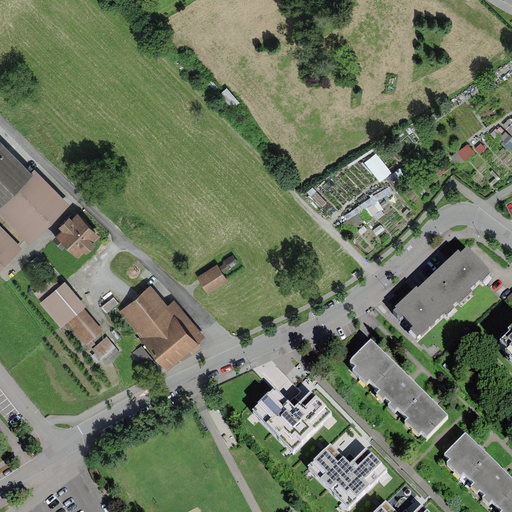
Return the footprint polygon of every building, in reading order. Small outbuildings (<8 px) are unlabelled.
[(34,172),(0,137),(0,213),(29,243),(70,203),(37,169),(34,172)] [(372,215),(384,208),(379,199),(394,190),(391,184),(364,200),(372,215)] [(101,234),(78,211),(72,217),(71,216),(69,214),(59,224),(62,228),(56,234),(79,256),(85,249),(86,251),(96,241),(95,240),(101,234)] [(353,226),(360,223),(357,215),(350,218),(353,226)] [(0,269),(23,247),(0,224),(0,269)] [(486,275),(461,248),(448,260),(419,287),(396,309),(421,336),(486,275)] [(238,261),(233,255),(225,260),(226,262),(229,267),(238,261)] [(226,262),(219,267),(223,273),(231,269),(229,267),(226,262)] [(219,267),(217,264),(199,277),(200,278),(203,283),(209,292),(227,280),(223,273),(219,267)] [(54,276),(34,292),(41,300),(60,284),(54,276)] [(86,305),(65,280),(60,284),(41,300),(40,301),(61,326),(67,321),(84,307),(86,305)] [(168,303),(151,283),(119,310),(168,368),(189,349),(193,354),(202,346),(198,342),(206,335),(174,298),(168,303)] [(84,307),(67,321),(86,344),(103,330),(84,307)] [(511,335),(498,347),(511,362),(511,335)] [(108,336),(93,348),(106,365),(112,361),(122,353),(108,336)] [(142,345),(131,354),(148,373),(158,364),(142,345)] [(383,360),(370,347),(349,368),(425,442),(446,420),(428,402),(407,382),(383,360)] [(294,410),(275,392),(252,414),(293,457),(334,419),(313,395),(294,410)] [(476,449),(465,438),(444,459),(448,462),(445,466),(459,479),(463,476),(472,485),(469,488),(476,495),(479,492),(484,497),(481,500),(487,506),(490,503),(499,511),(511,511),(511,483),(503,475),(476,449)] [(350,467),(330,447),(307,468),(347,511),(389,473),(368,451),(350,467)]
